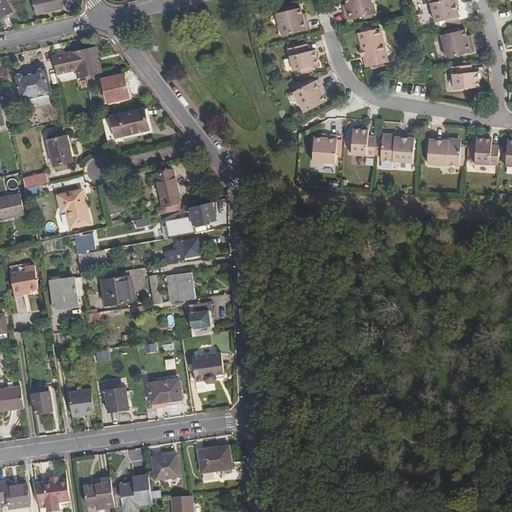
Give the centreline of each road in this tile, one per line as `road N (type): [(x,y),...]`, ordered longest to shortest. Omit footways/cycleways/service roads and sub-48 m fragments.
road 1 (residential): [(251,419),(236,184),(205,144)]
road 2 (residential): [(0,454),(251,419)]
road 3 (residential): [(323,5),(352,86),(494,120)]
road 4 (residential): [(205,144),(106,19)]
road 5 (residential): [(480,0),(496,53),(494,120)]
